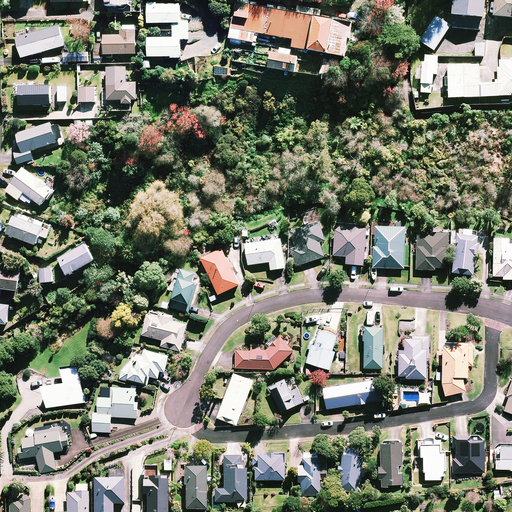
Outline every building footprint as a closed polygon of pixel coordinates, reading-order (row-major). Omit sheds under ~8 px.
[(106,0),(106,7),(123,8),(123,6),(129,6),(129,0),(106,0)] [(485,0),(452,0),(450,28),(480,31),(481,19),(484,19),(485,0)] [(511,0),(494,0),(494,18),(511,19),(511,0)] [(296,14),(236,3),(230,39),(253,43),(255,34),(293,40),(291,48),(344,58),(350,24),(320,18),(321,11),(298,7),(296,14)] [(180,22),(180,5),(148,5),(148,24),(173,24),(173,39),(148,39),(148,58),(181,58),(181,40),(188,40),(188,22),(180,22)] [(450,27),(435,17),(419,42),(434,52),(450,27)] [(65,47),(59,26),(17,38),(22,59),(65,47)] [(136,26),(124,26),(124,31),(121,31),(121,36),(104,37),(105,56),(137,55),(136,26)] [(103,45),(95,44),(94,59),(102,60),(103,45)] [(484,45),(476,44),(475,57),(483,57),(484,45)] [(290,50),(280,49),(280,55),(270,53),(268,69),(295,73),(297,58),(290,56),(290,50)] [(88,53),(64,53),(64,62),(88,63),(88,53)] [(438,57),(425,56),(424,64),(423,64),(420,93),(431,94),(433,75),(437,75),(438,57)] [(480,85),(480,98),(511,97),(511,95),(511,94),(511,60),(499,61),(499,69),(498,69),(498,84),(480,85)] [(480,98),(480,85),(479,65),(448,67),(449,99),(480,98)] [(127,84),(127,68),(108,68),(108,101),(123,101),(123,105),(134,105),(134,101),(137,101),(137,84),(127,84)] [(33,84),(13,84),(13,88),(16,88),(16,97),(20,97),(20,106),(44,106),(44,108),(48,108),(48,106),(51,106),(51,87),(33,87),(33,84)] [(95,103),(95,88),(80,88),(80,102),(95,103)] [(57,144),(52,124),(17,134),(22,151),(19,152),(22,164),(35,160),(32,151),(57,144)] [(55,191),(24,167),(5,192),(19,202),(21,199),(27,204),(28,203),(30,204),(34,200),(43,207),(55,191)] [(51,227),(30,219),(15,213),(7,235),(37,246),(40,237),(46,240),(51,227)] [(325,242),(319,223),(290,232),(295,247),(291,249),(297,267),(325,258),(321,243),(325,242)] [(364,267),(368,229),(361,228),(361,227),(347,225),(347,228),(336,227),(333,256),(347,258),(346,265),(364,267)] [(406,228),(375,227),(373,268),(404,270),(406,228)] [(453,274),(474,277),(476,258),(478,258),(479,244),(477,244),(478,238),(472,237),(473,232),(463,231),(463,236),(458,235),(453,274)] [(449,235),(419,233),(417,270),(435,271),(435,269),(447,269),(449,235)] [(285,269),(281,240),(246,245),(249,266),(270,263),(272,271),(285,269)] [(509,240),(494,240),(493,277),(503,277),(503,281),(511,280),(511,243),(509,244),(509,240)] [(86,245),(58,260),(67,277),(96,262),(86,245)] [(241,286),(224,249),(202,259),(219,296),(241,286)] [(6,265),(0,263),(0,289),(19,292),(22,272),(6,270),(6,265)] [(53,282),(51,269),(40,271),(41,284),(53,282)] [(196,275),(181,271),(173,298),(175,299),(172,309),(188,314),(197,285),(193,283),(196,275)] [(218,302),(216,294),(208,298),(210,305),(218,302)] [(171,304),(163,301),(160,309),(168,311),(171,304)] [(11,306),(0,305),(0,324),(8,326),(11,306)] [(173,317),(149,311),(143,336),(163,341),(162,347),(181,352),(187,326),(172,322),(173,317)] [(384,329),(364,329),(364,342),(365,342),(364,369),(382,370),(384,329)] [(337,337),(320,331),(315,346),(312,345),(307,364),(330,371),(335,353),(333,352),(337,337)] [(429,338),(413,337),(413,340),(405,340),(404,351),(401,351),(399,379),(426,380),(429,338)] [(294,352),(281,339),(266,352),(237,350),(237,368),(274,371),(294,352)] [(445,342),(443,350),(437,349),(435,382),(443,383),(445,396),(465,393),(464,379),(469,380),(469,366),(474,367),(474,343),(445,342)] [(137,356),(122,372),(119,380),(131,382),(131,381),(147,385),(148,377),(159,379),(161,372),(166,373),(170,357),(145,351),(143,357),(137,356)] [(86,403),(81,368),(66,371),(68,385),(45,388),(48,408),(86,403)] [(254,382),(235,375),(218,419),(237,426),(254,382)] [(304,403),(292,377),(269,388),(282,414),(304,403)] [(380,402),(377,381),(324,389),(327,410),(380,402)] [(103,390),(102,399),(99,398),(98,414),(94,414),(93,432),(112,433),(113,417),(138,419),(139,404),(136,403),(137,390),(112,388),(112,390),(103,390)] [(19,447),(21,459),(37,457),(40,474),(58,471),(55,453),(64,452),(64,447),(69,447),(67,435),(62,436),(61,429),(29,435),(29,437),(22,438),(24,447),(19,447)] [(485,473),(484,437),(453,437),(453,474),(485,473)] [(403,466),(402,443),(379,444),(381,486),(404,485),(403,474),(399,475),(398,466),(403,466)] [(425,480),(442,481),(442,477),(445,477),(446,453),(440,453),(440,446),(422,445),(421,458),(424,458),(424,474),(425,474),(425,480)] [(511,470),(511,446),(497,446),(496,470),(511,470)] [(340,491),(359,493),(364,458),(361,457),(362,451),(346,449),(340,491)] [(321,497),(321,475),(322,459),(320,459),(320,454),(305,453),(305,469),(298,468),(298,483),(301,483),(301,496),(321,497)] [(285,482),(285,458),(274,458),(274,454),(267,454),(267,459),(255,459),(255,482),(285,482)] [(215,504),(237,504),(237,502),(247,502),(247,473),(242,473),(241,458),(224,458),(224,491),(215,491),(215,504)] [(173,462),(165,462),(164,472),(172,472),(173,462)] [(207,510),(207,470),(186,470),(186,510),(207,510)] [(125,480),(95,479),(94,511),(113,511),(114,505),(125,505),(125,480)] [(168,511),(169,480),(150,480),(150,483),(145,483),(144,497),(148,497),(147,511),(168,511)] [(501,491),(493,490),(493,501),(501,501),(501,491)] [(89,511),(89,491),(68,491),(68,511),(89,511)] [(31,511),(31,498),(20,498),(20,501),(11,501),(10,511),(31,511)]
